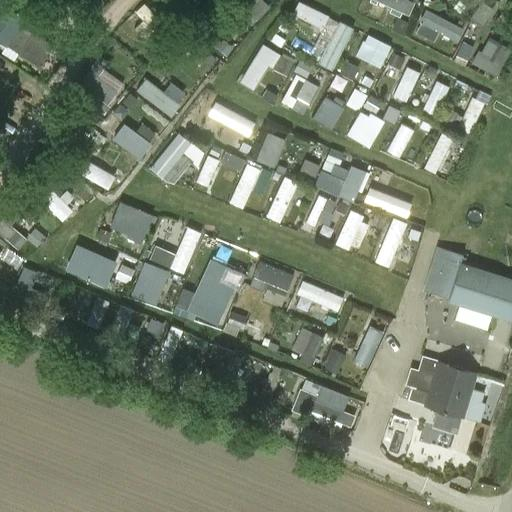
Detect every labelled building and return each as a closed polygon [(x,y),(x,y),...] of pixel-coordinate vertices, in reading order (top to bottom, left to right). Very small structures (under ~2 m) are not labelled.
[(67,0),(89,14),(98,0),(67,0)] [(234,0),(256,20),(272,4),(267,0),(234,0)] [(379,0),(410,14),(415,0),(379,0)] [(293,19),(318,34),(328,16),(303,1),(293,19)] [(457,41),(464,25),(424,8),(414,32),(434,41),(437,32),(457,41)] [(0,10),(0,45),(26,54),(36,22),(0,10)] [(317,61),(332,70),(356,29),(340,20),(317,61)] [(383,67),(392,44),(365,33),(355,56),(383,67)] [(473,63),(497,74),(510,47),(486,36),(473,63)] [(253,88),(277,51),(262,42),(238,79),(253,88)] [(97,79),(108,60),(94,53),(71,96),(104,114),(116,89),(97,79)] [(350,81),(360,70),(349,60),(339,71),(350,81)] [(391,92),(405,101),(422,73),(408,65),(391,92)] [(280,99),(292,107),(299,96),(308,102),(318,85),(296,72),(280,99)] [(187,93),(168,78),(160,88),(144,76),(135,89),(170,115),(187,93)] [(434,112),(447,84),(436,79),(423,107),(434,112)] [(362,108),(366,91),(351,88),(348,105),(362,108)] [(216,107),(220,99),(208,92),(190,124),(219,140),(232,116),(216,107)] [(326,95),(312,114),(330,128),(344,109),(326,95)] [(471,131),(484,102),(473,97),(460,126),(471,131)] [(369,146),(384,121),(361,107),(346,133),(369,146)] [(136,158),(149,144),(119,117),(106,131),(136,158)] [(401,121),(386,149),(401,157),(416,129),(401,121)] [(92,149),(99,138),(80,127),(74,138),(92,149)] [(231,144),(246,152),(255,135),(239,127),(231,144)] [(178,131),(148,166),(162,178),(185,153),(195,161),(202,152),(178,131)] [(266,131),(255,158),(274,166),(285,139),(266,131)] [(424,166),(445,175),(450,162),(443,159),(453,137),(440,131),(424,166)] [(224,149),(219,160),(239,169),(244,159),(224,149)] [(324,152),(327,165),(341,162),(338,149),(324,152)] [(208,186),(218,157),(205,152),(195,182),(208,186)] [(70,153),(64,166),(110,186),(115,172),(70,153)] [(228,201),(244,208),(261,168),(245,161),(228,201)] [(320,175),(317,182),(352,199),(365,172),(349,165),(340,184),(320,175)] [(282,175),(264,214),(279,221),(297,182),(282,175)] [(405,217),(411,203),(369,185),(363,199),(405,217)] [(62,220),(72,210),(49,186),(39,196),(62,220)] [(306,220),(327,227),(335,200),(315,193),(306,220)] [(0,233),(21,247),(28,236),(10,225),(20,208),(6,200),(0,210),(0,233)] [(119,200),(108,227),(141,242),(153,215),(119,200)] [(338,236),(348,241),(353,229),(365,234),(374,217),(352,206),(338,236)] [(388,224),(374,258),(389,265),(403,230),(388,224)] [(175,252),(154,243),(149,257),(185,272),(202,232),(186,225),(175,252)] [(26,238),(39,248),(47,237),(35,227),(26,238)] [(79,233),(64,270),(105,286),(120,249),(79,233)] [(511,279),(460,263),(462,254),(436,246),(422,291),(448,299),(448,300),(511,320),(511,279)] [(208,257),(185,312),(218,326),(241,270),(208,257)] [(266,290),(262,299),(282,306),(294,272),(258,259),(249,284),(266,290)] [(156,304),(169,269),(142,260),(130,295),(156,304)] [(292,303),(308,310),(312,299),(339,310),(344,296),(301,279),(292,303)] [(100,318),(108,301),(100,297),(92,314),(100,318)] [(117,304),(112,331),(127,333),(131,306),(117,304)] [(368,323),(386,330),(390,318),(373,311),(368,323)] [(367,324),(354,360),(370,366),(383,330),(367,324)] [(171,359),(179,328),(169,325),(161,356),(171,359)] [(311,365),(324,335),(304,326),(290,355),(311,365)] [(456,434),(461,415),(463,416),(476,373),(438,362),(433,379),(411,373),(407,385),(411,387),(408,399),(437,408),(432,427),(456,434)] [(277,402),(348,431),(355,415),(340,409),(346,394),(289,371),(277,402)] [(346,396),(344,410),(358,413),(360,399),(346,396)]
